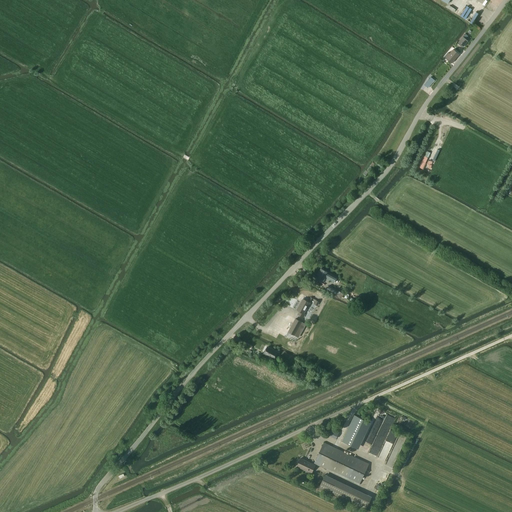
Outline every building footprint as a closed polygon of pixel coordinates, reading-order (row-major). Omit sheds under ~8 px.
[(460,17),(467,20),(468,16),(467,16),(469,11),(463,9),(460,17)] [(463,47),(468,41),(466,39),(463,37),(458,43),(463,47)] [(445,56),(446,58),(452,63),(459,54),(453,49),(450,54),(448,52),(445,56)] [(366,170),(363,174),(367,177),(376,165),(381,169),(385,164),(377,159),(374,163),(372,162),(366,171),(366,170)] [(321,268),(316,277),(324,281),(325,278),(334,283),(337,277),(321,268)] [(335,294),(337,290),(329,286),(326,290),(335,294)] [(305,314),(304,313),(310,303),(303,299),(297,310),(300,311),(298,314),(303,317),(305,314)] [(302,322),(295,319),(288,332),(294,335),(302,322)] [(267,347),(264,354),(274,359),(278,353),(267,347)] [(389,430),(394,418),(386,414),(382,424),(380,429),(376,427),(376,428),(384,431),(385,428),(389,430)] [(354,415),(342,441),(355,447),(367,421),(354,415)] [(329,435),(336,439),(340,432),(332,428),(329,435)] [(360,485),(370,464),(324,443),(314,464),(301,458),(297,466),(312,473),(316,465),(360,485)] [(372,497),(325,475),(319,488),(366,511),(372,497)]
